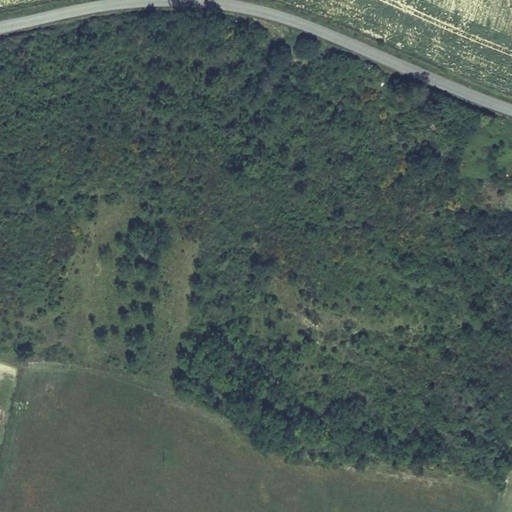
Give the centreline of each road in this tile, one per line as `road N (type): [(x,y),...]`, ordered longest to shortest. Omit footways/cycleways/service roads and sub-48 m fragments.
road 1 (tertiary): [(183,0),(281,16),(511,111)]
road 2 (tertiary): [(0,27),(150,0)]
